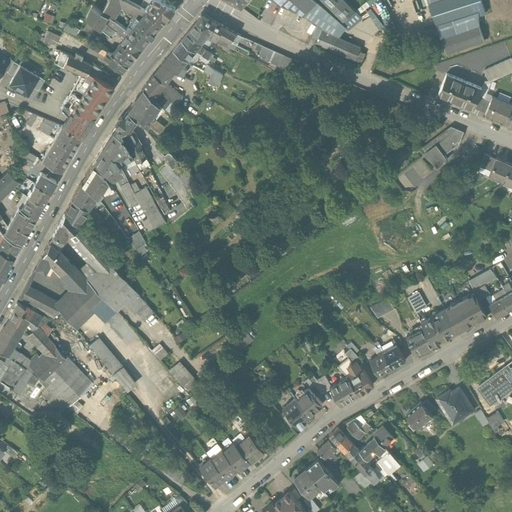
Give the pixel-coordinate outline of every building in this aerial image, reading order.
[(107,0),(87,0),(87,2),(94,6),(103,12),(113,20),(120,8),(109,1),(107,0)] [(110,0),(109,1),(120,8),(137,15),(141,18),(142,17),(146,11),(125,0),(110,0)] [(125,0),(146,11),(153,3),(153,2),(153,1),(152,1),(152,0),(125,0)] [(157,29),(175,8),(165,0),(164,0),(164,1),(161,0),(152,0),(152,1),(153,1),(153,2),(153,3),(146,11),(142,17),(157,29)] [(227,0),(241,8),(247,0),(227,0)] [(317,0),(298,0),(308,8),(303,15),(317,24),(333,36),(342,21),(317,0)] [(317,0),(342,21),(356,10),(345,0),(317,0)] [(438,0),(430,3),(436,22),(471,11),(468,2),(475,0),(438,0)] [(117,31),(125,37),(126,36),(127,36),(129,33),(125,29),(113,20),(103,12),(94,6),(86,17),(112,38),(117,31)] [(51,21),(52,14),(39,11),(38,18),(51,21)] [(222,26),(202,14),(196,21),(209,34),(216,37),(218,35),(222,26)] [(142,47),(157,29),(142,17),(141,18),(137,15),(125,29),(129,33),(127,36),(142,47)] [(209,34),(196,21),(188,31),(202,42),(208,46),(211,40),(214,42),(216,37),(209,34)] [(67,23),(63,29),(75,35),(78,29),(67,23)] [(485,39),(479,24),(441,38),(447,53),(485,39)] [(234,34),(222,26),(218,35),(230,41),(234,34)] [(202,42),(188,31),(181,40),(195,51),(200,54),(205,57),(208,53),(198,47),(202,42)] [(54,51),(61,38),(49,32),(42,45),(54,51)] [(360,49),(322,32),(317,45),(354,61),(360,49)] [(218,35),(216,37),(235,47),(238,41),(240,37),(234,34),(230,41),(218,35)] [(133,59),(142,47),(127,36),(126,36),(125,37),(118,47),(133,59)] [(235,47),(216,37),(214,42),(233,51),(235,47)] [(253,43),(240,37),(238,41),(248,46),(247,48),(250,49),(253,43)] [(173,50),(187,61),(186,62),(191,65),(194,62),(189,59),(195,51),(181,40),(173,50)] [(102,47),(89,41),(87,46),(106,57),(109,51),(102,47)] [(253,43),(250,49),(258,54),(261,47),(253,43)] [(123,72),(133,59),(118,47),(113,54),(109,51),(106,57),(112,60),(110,62),(123,72)] [(296,63),(261,47),(258,54),(257,56),(261,58),(260,60),(287,72),(296,63)] [(186,62),(187,61),(173,50),(154,74),(165,83),(168,79),(169,79),(171,77),(169,76),(173,71),(181,75),(185,68),(182,66),(186,62)] [(76,58),(61,51),(54,62),(80,74),(84,76),(87,72),(91,65),(80,60),(83,56),(78,54),(76,58)] [(189,59),(194,62),(200,54),(195,51),(189,59)] [(208,53),(205,57),(214,62),(215,59),(212,57),(213,55),(208,53)] [(8,58),(7,60),(2,68),(7,71),(13,62),(14,61),(8,58)] [(511,69),(511,60),(511,58),(484,70),(489,80),(511,69)] [(18,65),(13,62),(7,71),(7,72),(12,75),(18,65)] [(92,64),(89,69),(98,75),(101,71),(92,64)] [(221,74),(205,65),(203,71),(210,73),(207,82),(216,86),(221,74)] [(37,77),(20,66),(9,84),(27,94),(37,77)] [(79,119),(93,117),(113,87),(87,72),(84,76),(80,74),(60,108),(69,113),(79,119)] [(165,83),(154,74),(143,88),(144,89),(149,94),(160,106),(163,109),(170,101),(159,92),(159,91),(165,83)] [(481,89),(447,75),(439,94),(473,108),(479,96),(481,89)] [(39,77),(33,88),(38,91),(44,80),(39,77)] [(181,96),(165,83),(159,92),(170,101),(175,105),(181,96)] [(149,94),(144,89),(126,111),(136,118),(147,127),(148,125),(159,134),(164,127),(154,119),(153,120),(151,118),(160,106),(149,94)] [(181,96),(190,103),(195,98),(186,91),(181,96)] [(484,98),(479,96),(473,108),(479,111),(479,110),(484,99),(484,98)] [(511,105),(492,97),(490,101),(486,113),(485,113),(506,122),(511,110),(511,107),(511,105)] [(490,101),(484,99),(479,110),(486,113),(490,101)] [(0,102),(0,113),(9,111),(6,101),(0,102)] [(122,116),(130,125),(136,118),(126,111),(122,116)] [(84,132),(93,117),(79,119),(69,113),(64,121),(61,126),(80,137),(84,132)] [(116,125),(112,132),(120,137),(122,136),(119,131),(130,125),(122,116),(120,115),(114,124),(116,125)] [(122,136),(132,130),(130,125),(119,131),(122,136)] [(61,171),(80,137),(61,126),(42,161),(61,171)] [(464,133),(451,127),(421,148),(436,168),(447,161),(443,156),(458,145),(464,133)] [(137,140),(132,130),(122,136),(129,148),(137,144),(137,140)] [(101,148),(102,149),(112,155),(117,164),(122,161),(124,165),(134,160),(122,139),(120,137),(112,132),(101,148)] [(458,145),(462,150),(468,135),(464,133),(458,145)] [(142,154),(137,144),(129,148),(134,159),(142,154)] [(443,156),(447,161),(462,150),(458,145),(443,156)] [(164,156),(169,152),(165,147),(160,152),(164,156)] [(102,149),(92,165),(102,171),(108,182),(115,178),(122,173),(117,164),(112,155),(102,149)] [(38,157),(28,152),(19,161),(33,169),(39,159),(37,158),(38,157)] [(184,169),(169,152),(164,156),(174,167),(173,168),(179,175),(184,169)] [(142,154),(134,159),(136,162),(135,163),(138,169),(140,172),(147,168),(148,166),(142,154)] [(485,169),(491,157),(484,154),(479,166),(485,169)] [(491,171),(496,159),(491,157),(485,169),(491,171)] [(505,181),(511,164),(511,163),(497,157),(496,159),(491,171),(489,176),(504,183),(505,181)] [(135,163),(134,160),(124,165),(129,174),(138,169),(135,163)] [(92,165),(81,182),(96,197),(99,190),(110,184),(108,182),(102,171),(92,165)] [(184,169),(179,175),(182,178),(188,173),(184,169)] [(0,198),(17,182),(7,172),(0,179),(0,198)] [(40,173),(35,184),(49,192),(55,182),(40,173)] [(139,202),(128,184),(122,173),(115,178),(131,206),(139,202)] [(165,222),(145,187),(139,191),(133,181),(128,184),(139,202),(153,228),(165,222)] [(81,182),(72,199),(87,209),(89,207),(89,204),(96,197),(81,182)] [(42,205),(49,192),(35,184),(28,197),(42,205)] [(138,231),(110,184),(99,190),(96,197),(126,238),(138,231)] [(33,222),(42,205),(28,197),(20,210),(17,209),(15,212),(33,222)] [(72,199),(64,213),(76,225),(81,217),(94,228),(98,224),(94,219),(87,209),(72,199)] [(87,209),(94,219),(97,217),(95,215),(96,215),(89,207),(87,209)] [(20,245),(33,222),(15,212),(7,227),(1,218),(0,218),(0,230),(4,236),(20,245)] [(76,225),(64,213),(52,236),(61,240),(65,233),(69,235),(73,240),(82,232),(76,225)] [(82,232),(95,246),(99,242),(86,228),(82,232)] [(0,249),(13,257),(20,245),(4,236),(0,230),(0,249)] [(145,242),(138,231),(126,238),(134,249),(145,242)] [(101,271),(87,281),(101,295),(115,310),(123,302),(134,314),(147,303),(112,264),(95,246),(82,232),(73,240),(101,271)] [(52,236),(49,242),(57,250),(61,240),(52,236)] [(57,250),(49,242),(37,264),(48,276),(55,269),(60,274),(71,264),(57,250)] [(0,280),(13,257),(0,249),(0,280)] [(57,302),(26,284),(19,298),(33,305),(54,318),(60,311),(72,325),(90,306),(101,295),(87,281),(71,264),(60,274),(75,290),(61,305),(57,302)] [(507,311),(511,307),(511,291),(499,299),(507,311)] [(426,306),(418,292),(407,298),(415,312),(426,306)] [(451,305),(444,309),(457,332),(488,315),(479,299),(475,292),(468,296),(468,297),(464,299),(463,297),(455,302),(456,304),(451,306),(451,305)] [(115,310),(101,295),(90,306),(104,321),(115,310)] [(394,308),(387,298),(370,307),(378,317),(394,308)] [(497,317),(507,311),(499,299),(490,304),(497,317)] [(24,307),(17,303),(8,319),(22,330),(27,334),(35,326),(40,330),(42,328),(37,323),(20,313),(24,307)] [(43,316),(25,305),(24,307),(20,313),(37,323),(39,320),(43,316)] [(433,345),(457,332),(444,309),(421,322),(424,327),(433,345)] [(22,330),(8,319),(0,332),(0,351),(7,356),(12,359),(13,360),(19,352),(19,351),(18,353),(11,348),(22,330)] [(52,330),(39,320),(37,323),(42,328),(40,330),(46,337),(52,330)] [(40,330),(35,326),(27,334),(49,355),(43,360),(52,371),(76,399),(93,384),(67,357),(65,358),(46,337),(40,330)] [(416,355),(433,345),(424,327),(406,337),(416,355)] [(123,366),(99,337),(89,346),(113,374),(123,366)] [(397,345),(384,353),(392,368),(405,360),(397,345)] [(356,361),(359,365),(363,362),(351,348),(345,353),(348,358),(352,363),(356,361)] [(0,362),(7,367),(12,359),(7,356),(0,351),(0,362)] [(67,408),(76,399),(52,371),(43,360),(37,366),(28,358),(19,352),(13,360),(25,368),(31,373),(33,371),(43,379),(41,382),(45,387),(58,400),(62,404),(67,408)] [(392,368),(384,353),(371,360),(379,375),(392,368)] [(337,366),(347,376),(348,376),(351,379),(359,393),(373,385),(363,369),(362,370),(359,365),(356,361),(352,363),(348,358),(337,366)] [(7,367),(0,376),(0,381),(19,394),(27,382),(33,386),(38,379),(31,373),(25,368),(13,360),(12,359),(7,367)] [(180,361),(169,371),(188,392),(197,383),(192,378),(194,377),(180,361)] [(511,365),(507,370),(504,367),(498,371),(498,372),(479,386),(491,403),(500,396),(498,392),(511,381),(511,365)] [(123,366),(113,374),(127,391),(136,383),(123,366)] [(331,388),(330,386),(331,386),(325,376),(318,381),(314,376),(309,378),(317,388),(321,393),(331,388)] [(348,376),(347,376),(331,386),(330,386),(331,388),(341,404),(359,393),(351,379),(348,376)] [(312,392),(317,388),(309,378),(308,377),(303,382),(308,388),(309,388),(312,392)] [(58,400),(45,387),(39,398),(44,401),(41,405),(51,411),(58,400)] [(473,410),(459,387),(447,395),(445,392),(436,398),(447,416),(452,412),(457,420),(473,410)] [(312,392),(309,388),(308,388),(295,398),(308,414),(322,404),(312,392)] [(308,414),(295,398),(282,408),(285,411),(295,423),(297,426),(298,425),(300,427),(306,422),(305,420),(310,416),(308,414)] [(423,403),(430,412),(435,407),(428,399),(423,403)] [(423,403),(421,401),(406,415),(418,428),(433,414),(430,412),(423,403)] [(190,413),(187,404),(175,408),(179,417),(190,413)] [(486,418),(481,409),(474,413),(482,426),(489,422),(486,418)] [(498,410),(486,418),(489,422),(495,432),(499,429),(497,425),(504,420),(498,410)] [(280,414),(290,427),(295,423),(285,411),(280,414)] [(355,434),(361,427),(355,420),(348,427),(355,434)] [(369,429),(370,430),(372,428),(365,422),(361,427),(355,434),(359,438),(369,429)] [(375,436),(380,441),(389,432),(383,426),(373,434),(375,436)] [(337,443),(345,436),(337,427),(329,435),(337,443)] [(264,453),(251,436),(238,446),(238,447),(250,462),(251,463),(264,453)] [(345,452),(353,444),(345,436),(337,443),(345,452)] [(360,451),(368,459),(376,451),(378,452),(380,450),(384,446),(380,441),(375,436),(360,451)] [(330,453),(336,447),(329,440),(317,450),(324,457),(330,453)] [(238,446),(235,442),(224,451),(239,469),(238,469),(239,471),(250,462),(238,447),(238,446)] [(350,457),(358,449),(353,444),(345,452),(350,457)] [(8,446),(4,451),(13,458),(17,452),(8,446)] [(401,463),(384,446),(380,450),(384,455),(396,468),(401,463)] [(368,459),(360,451),(359,451),(358,449),(350,457),(360,467),(368,459)] [(224,451),(223,450),(212,459),(227,477),(226,477),(227,478),(238,469),(239,469),(224,451)] [(333,457),(330,453),(324,457),(330,464),(337,458),(334,455),(333,457)] [(389,475),(396,468),(384,455),(377,461),(377,462),(383,468),(388,474),(389,475)] [(428,455),(418,461),(423,469),(433,463),(428,455)] [(212,459),(211,457),(200,467),(216,486),(226,477),(227,477),(212,459)] [(318,459),(306,469),(321,487),(327,494),(339,484),(318,459)] [(360,467),(364,471),(363,472),(372,481),(378,475),(373,469),(367,464),(370,461),(368,459),(360,467)] [(380,471),(383,468),(377,462),(374,465),(380,471)] [(321,487),(306,469),(294,479),(308,497),(309,497),(321,487)] [(374,483),(361,470),(353,478),(365,491),(374,483)] [(273,504),(280,511),(305,511),(289,491),(273,504)] [(179,504),(182,508),(188,504),(183,498),(180,495),(175,498),(178,504),(179,504)] [(309,497),(308,497),(304,500),(313,511),(315,511),(319,508),(309,497)] [(280,511),(273,504),(272,502),(265,508),(266,510),(263,511),(280,511)]
